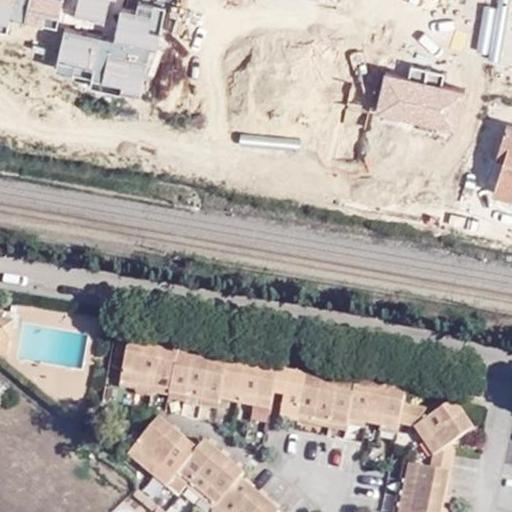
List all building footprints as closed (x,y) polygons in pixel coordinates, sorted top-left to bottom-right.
[(349,5),(340,30),(367,38),(375,14),(349,5)] [(113,45),(64,33),(54,75),(91,84),(90,90),(119,97),(121,92),(141,97),(162,12),(139,7),(136,18),(121,14),(113,45)] [(319,22),(315,43),(333,46),(337,25),(319,22)] [(369,39),(367,56),(385,58),(386,41),(369,39)] [(385,77),(376,115),(455,135),(464,97),(385,77)] [(511,118),(509,117),(500,149),(507,151),(499,175),(511,178),(511,118)] [(507,151),(500,149),(492,173),(499,175),(507,151)] [(511,178),(499,175),(496,186),(511,190),(511,178)] [(23,314),(4,310),(0,329),(19,333),(23,314)] [(149,376),(166,380),(185,384),(190,360),(191,353),(140,343),(140,344),(134,374),(149,376)] [(238,369),(233,392),(249,395),(265,398),(281,401),(284,383),(287,368),(240,358),(238,369)] [(183,393),(197,396),(213,399),(230,402),(233,392),(238,369),(190,360),(185,384),(183,393)] [(294,385),(297,370),(287,368),(284,383),(294,385)] [(364,378),(363,383),(362,383),(297,370),(294,385),(291,402),(307,405),(323,408),(337,410),(356,414),(356,409),(374,413),(395,417),(409,419),(411,406),(415,389),(364,378)] [(134,374),(132,383),(147,386),(149,376),(134,374)] [(149,376),(147,386),(164,389),(166,380),(149,376)] [(482,399),(484,382),(470,379),(467,396),(482,399)] [(166,380),(164,389),(183,393),(185,384),(166,380)] [(233,392),(230,402),(247,406),(249,395),(233,392)] [(183,393),(181,402),(195,405),(197,396),(183,393)] [(249,395),(247,406),(263,409),(265,398),(249,395)] [(197,396),(195,405),(211,408),(213,399),(197,396)] [(263,409),(279,412),(281,401),(265,398),(263,409)] [(211,408),(229,411),(230,402),(213,399),(211,408)] [(449,448),(457,442),(477,427),(478,427),(470,415),(460,400),(438,415),(429,421),(440,436),(449,448)] [(291,402),(289,413),(305,417),(307,405),(291,402)] [(307,405),(305,417),(306,416),(321,419),(323,408),(307,405)] [(409,419),(407,424),(421,427),(429,421),(438,415),(435,411),(411,406),(409,419)] [(323,408),(321,419),(336,422),(337,410),(323,408)] [(372,423),(374,413),(356,409),(356,414),(355,420),(372,423)] [(337,410),(336,422),(354,425),(355,420),(356,414),(337,410)] [(393,427),(395,417),(374,413),(372,423),(393,427)] [(393,427),(406,430),(407,424),(409,419),(395,417),(393,427)] [(429,421),(421,427),(430,442),(440,436),(429,421)] [(184,483),(185,481),(193,473),(208,457),(173,427),(149,453),(161,463),(172,473),(184,483)] [(439,452),(438,455),(449,448),(440,436),(430,442),(439,452)] [(451,511),(452,509),(456,492),(464,454),(463,451),(457,442),(449,448),(438,455),(435,472),(427,471),(424,486),(421,504),(419,511),(451,511)] [(281,511),(250,485),(253,481),(216,448),(208,457),(193,473),(203,482),(216,494),(230,506),(224,511),(281,511)] [(161,463),(149,453),(142,461),(153,471),(161,463)] [(165,481),(172,473),(161,463),(153,471),(165,481)] [(427,471),(416,469),(414,484),(424,486),(427,471)] [(172,473),(165,481),(176,492),(184,483),(172,473)] [(193,473),(185,481),(196,490),(203,482),(193,473)] [(209,502),(216,494),(203,482),(196,490),(209,502)] [(424,486),(414,484),(410,502),(421,504),(424,486)] [(216,494),(209,502),(220,511),(224,511),(230,506),(216,494)] [(407,511),(419,511),(421,504),(410,502),(407,511)]
